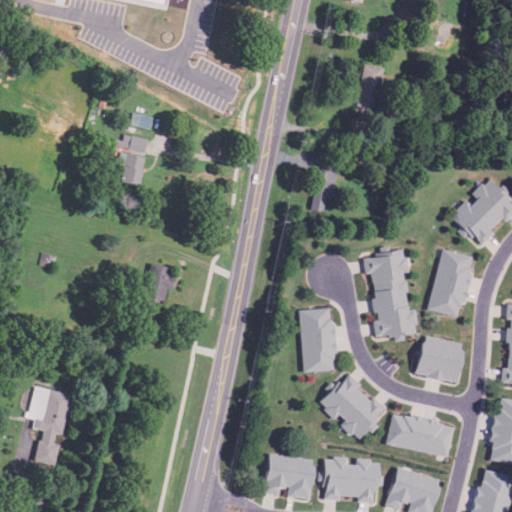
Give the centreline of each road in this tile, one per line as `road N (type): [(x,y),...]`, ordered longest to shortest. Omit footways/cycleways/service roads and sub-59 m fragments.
road 1 (primary): [(188,511),(300,0)]
road 2 (residential): [(446,511),(485,298),(511,243)]
road 3 (residential): [(332,274),(345,296),(354,346),(377,373),(415,393),(471,406)]
